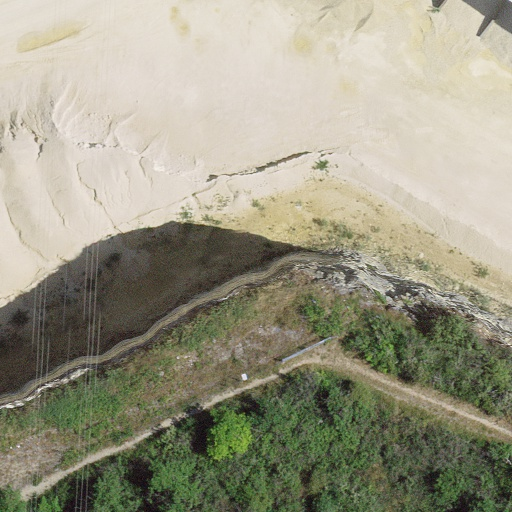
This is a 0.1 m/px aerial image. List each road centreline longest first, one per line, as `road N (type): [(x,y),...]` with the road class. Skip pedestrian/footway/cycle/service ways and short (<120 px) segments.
road 1 (track): [(511,456),(305,352),(0,498)]
road 2 (track): [(180,0),(153,18),(0,58)]
